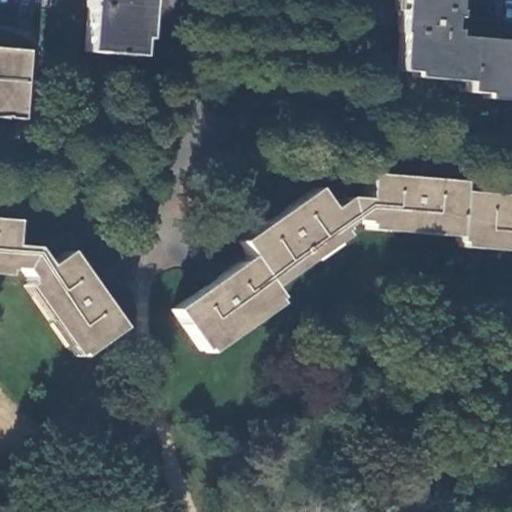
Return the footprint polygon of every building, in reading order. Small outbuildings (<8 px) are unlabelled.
[(0,0),(0,5),(24,8),(32,9),(56,10),(57,0),(0,0)] [(86,0),(86,6),(87,6),(83,50),(136,55),(137,37),(143,38),(146,0),(86,0)] [(395,0),(394,10),(399,10),(399,18),(398,33),(400,33),(397,69),(483,76),(481,92),(511,94),(511,37),(511,40),(454,35),(455,7),(455,0),(395,0)] [(511,0),(488,0),(487,21),(511,23),(511,0)] [(19,49),(0,47),(0,117),(13,118),(17,59),(19,49)] [(280,211),(235,241),(246,257),(264,283),(341,229),(339,226),(349,220),(360,221),(359,227),(453,235),(457,191),(458,182),(364,173),(362,199),(346,198),(326,210),(311,189),(280,211)] [(511,196),(457,191),(453,235),(452,241),(511,247),(511,196)] [(10,219),(0,218),(0,268),(7,269),(7,267),(19,268),(25,276),(23,277),(77,355),(118,327),(64,251),(44,265),(31,246),(8,244),(10,219)] [(213,280),(169,310),(199,351),(275,298),(264,283),(246,257),(213,280)]
